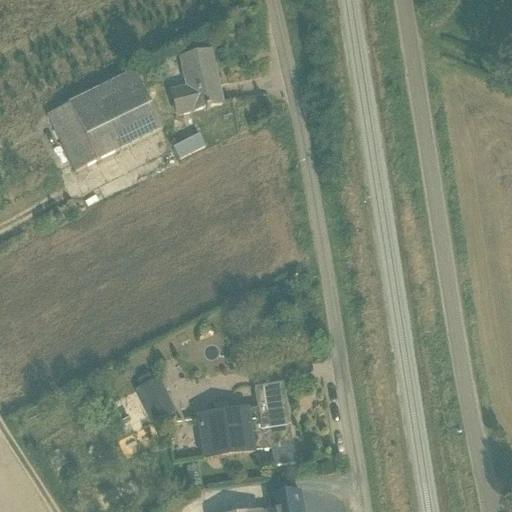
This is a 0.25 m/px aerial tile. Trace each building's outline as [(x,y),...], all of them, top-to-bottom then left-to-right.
[(170,91),(175,117),(222,107),(210,54),(180,61),(185,88),(170,91)] [(47,117),(75,174),(161,131),(133,74),(47,117)] [(185,142),(172,149),(178,162),(192,155),(185,142)] [(141,390),(153,384),(149,376),(137,381),(141,390)] [(135,393),(151,425),(173,414),(158,382),(153,384),(141,390),(135,393)] [(196,417),(202,462),(254,454),(254,453),(264,452),(264,453),(272,451),(274,468),(295,465),(283,385),(254,390),(258,410),(249,411),(249,409),(196,417)] [(302,511),(299,493),(268,498),(271,511),(265,511),(302,511)]
